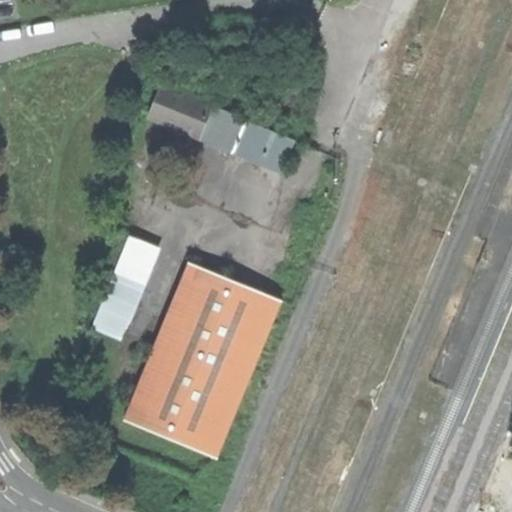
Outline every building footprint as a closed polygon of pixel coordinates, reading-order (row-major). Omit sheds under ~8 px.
[(153,118),(234,152),(247,122),(165,89),(153,118)] [(282,171),(294,142),(274,134),(247,122),(234,152),(282,171)] [(131,239),(115,278),(143,289),(159,251),(131,239)] [(190,263),(123,421),(216,460),(282,303),(190,263)] [(94,328),(122,340),(143,289),(115,278),(109,292),(94,328)]
